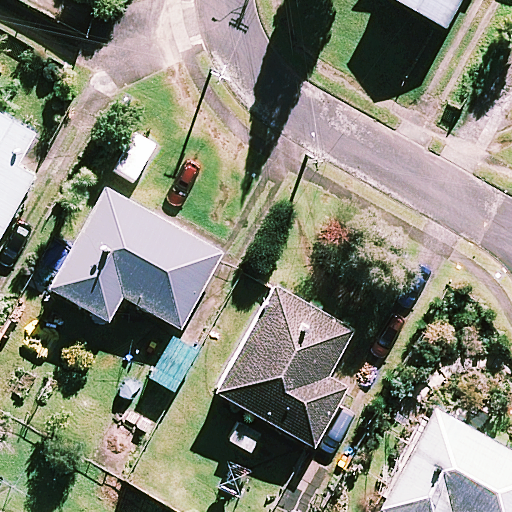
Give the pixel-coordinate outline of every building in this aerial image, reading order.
[(452,0),(384,0),(434,30),(452,0)] [(28,130),(0,114),(0,223),(29,173),(10,163),(28,130)] [(217,250),(98,184),(42,284),(102,317),(116,292),(175,325),(217,250)] [(348,328),(270,283),(209,387),(307,444),(342,385),(322,373),(348,328)] [(511,511),(511,451),(428,404),(372,503),(387,511),(444,511),(445,511),(511,511)]
